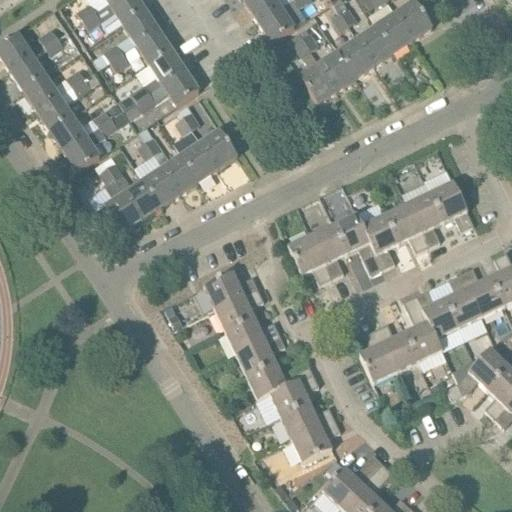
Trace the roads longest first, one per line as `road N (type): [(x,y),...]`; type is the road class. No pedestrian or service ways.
road 1 (residential): [(102,284),(461,112)]
road 2 (residential): [(407,469),(348,413),(311,330),(511,238)]
road 3 (residential): [(253,511),(102,284)]
road 4 (residential): [(102,284),(0,128)]
road 5 (residential): [(511,465),(478,432),(407,469)]
